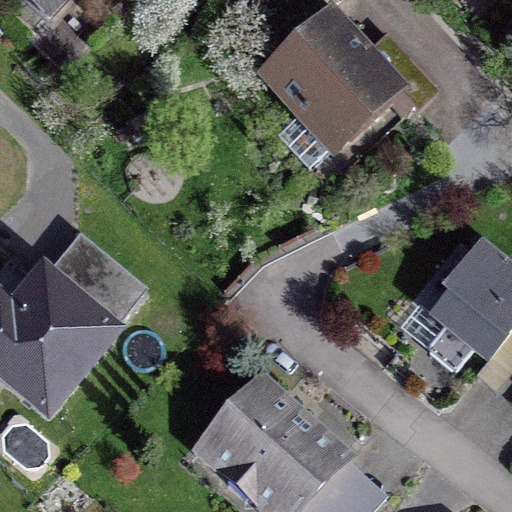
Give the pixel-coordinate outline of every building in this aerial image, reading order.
[(29,0),(50,19),(68,0),(29,0)] [(289,67),(270,85),(332,151),(395,92),(412,110),(434,89),(386,38),(364,59),(334,26),(309,48),(299,37),(279,56),(289,67)] [(489,365),(511,336),(511,279),(480,254),(446,296),(451,300),(435,321),(448,332),(429,355),(455,376),(474,352),(489,365)] [(16,313),(8,307),(0,316),(0,377),(47,416),(113,336),(44,279),(16,313)] [(266,511),(300,511),(345,463),(260,387),(201,453),(228,477),(228,487),(245,502),(255,501),(266,511)]
